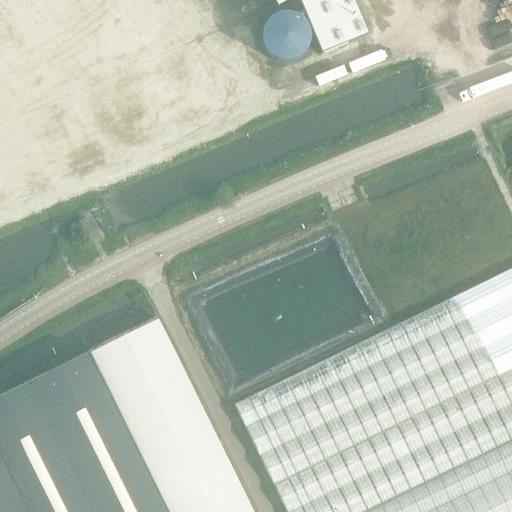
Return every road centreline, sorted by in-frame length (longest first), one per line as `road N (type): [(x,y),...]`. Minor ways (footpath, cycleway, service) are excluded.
road 1 (unclassified): [(511,101),(140,257)]
road 2 (unclassified): [(266,511),(140,257)]
road 3 (unclassified): [(0,336),(140,257)]
